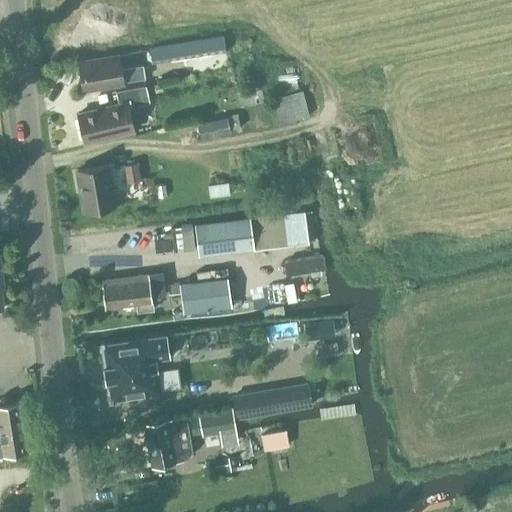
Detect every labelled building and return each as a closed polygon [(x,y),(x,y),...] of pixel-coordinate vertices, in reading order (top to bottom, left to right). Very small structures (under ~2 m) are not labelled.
[(149,47),(151,62),(225,50),(223,35),(149,47)] [(121,68),(119,55),(78,62),(83,89),(123,83),(123,81),(145,78),(143,64),(121,68)] [(78,113),(84,141),(133,129),(128,107),(149,102),(145,85),(115,90),(119,103),(78,113)] [(258,101),(255,87),(239,90),(242,104),(258,101)] [(304,89),(288,93),(272,98),(279,123),(295,119),(310,115),(304,89)] [(197,123),(200,139),(230,133),(230,130),(240,128),(237,114),(197,123)] [(125,166),(128,182),(140,179),(136,164),(125,166)] [(77,170),(84,210),(114,205),(107,165),(77,170)] [(208,184),(210,196),(230,194),(227,182),(208,184)] [(305,210),(267,213),(194,222),(198,255),(308,241),(305,210)] [(102,279),(106,306),(137,302),(138,310),(154,308),(153,296),(166,294),(162,270),(102,279)] [(180,282),(183,312),(231,307),(228,277),(180,282)] [(100,343),(101,345),(104,365),(103,365),(105,379),(106,379),(109,399),(109,402),(111,401),(111,399),(161,392),(156,359),(169,357),(166,335),(103,344),(102,342),(100,343)] [(251,397),(233,399),(236,418),(310,406),(306,381),(250,391),(251,397)] [(0,454),(28,450),(20,401),(0,404),(0,454)] [(192,434),(202,432),(202,435),(236,429),(232,407),(189,415),(192,434)] [(145,423),(149,444),(190,437),(187,416),(145,423)] [(261,429),(263,448),(290,444),(288,426),(261,429)] [(190,437),(149,444),(153,466),(184,460),(182,451),(192,449),(190,437)] [(231,465),(247,462),(244,446),(229,448),(231,465)]
